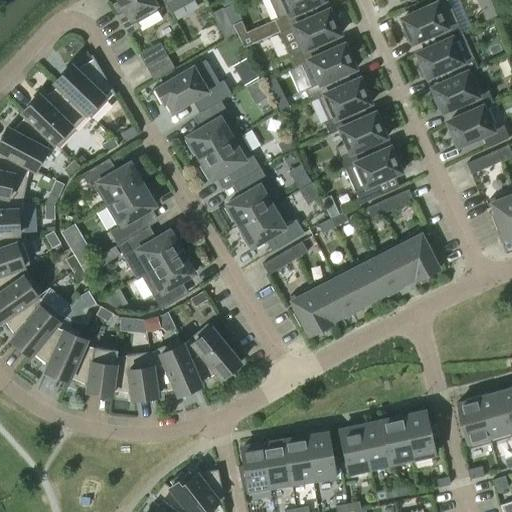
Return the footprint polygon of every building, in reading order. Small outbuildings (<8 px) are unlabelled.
[(116,15),(127,35),(140,28),(137,23),(157,11),(150,0),(116,0),(123,11),(116,15)] [(163,0),(170,13),(193,0),(163,0)] [(289,28),(304,20),(300,9),(321,0),(269,0),(277,18),(273,19),(279,32),(289,28)] [(462,34),(457,22),(446,0),(443,0),(401,19),(405,27),(402,29),(408,44),(435,32),(440,43),(451,38),(462,34)] [(222,10),(231,25),(239,21),(232,5),(222,10)] [(231,25),(222,10),(222,8),(211,14),(224,39),(235,34),(231,25)] [(304,20),(289,28),(279,32),(294,67),(300,64),(320,55),(315,44),(342,32),(335,17),(331,19),(327,10),(304,20)] [(231,25),(235,33),(243,48),(279,32),(273,19),(244,32),(239,21),(231,25)] [(451,38),(440,43),(417,53),(421,62),(417,63),(424,78),(450,66),(455,77),(473,70),(477,68),(468,47),(457,52),(451,38)] [(145,67),(166,55),(159,43),(138,55),(145,67)] [(343,45),(334,49),(320,55),(300,64),(310,87),(304,89),(310,101),(318,97),(335,89),(330,78),(357,66),(350,52),(347,53),(343,45)] [(113,94),(113,95),(115,95),(91,55),(90,55),(92,59),(75,69),(71,65),(54,83),(57,86),(58,86),(88,115),(91,118),(108,100),(107,100),(113,94)] [(166,55),(145,67),(153,80),(174,68),(166,55)] [(218,83),(205,60),(154,89),(163,103),(166,102),(172,112),(197,97),(204,109),(220,100),(230,94),(222,80),(218,83)] [(243,86),(257,78),(251,69),(238,77),(243,86)] [(473,70),(455,77),(432,88),(436,96),(432,98),(439,113),(466,101),(470,112),(486,105),(492,102),(487,91),(483,93),(473,70)] [(335,89),(318,97),(328,120),(323,122),(329,134),(340,129),(350,124),(346,113),(372,101),(366,86),(362,88),(358,79),(335,89)] [(58,86),(57,86),(42,99),(38,95),(21,112),(25,116),(26,116),(53,142),(53,143),(58,148),(75,130),(74,129),(88,115),(58,86)] [(220,100),(204,109),(198,113),(205,125),(186,137),(188,139),(185,141),(192,153),(195,151),(199,158),(235,137),(235,136),(223,116),(227,113),(220,100)] [(280,104),(275,106),(279,115),(288,111),(285,106),(280,104)] [(486,105),(470,112),(447,122),(451,131),(448,132),(454,147),(481,135),(486,148),(508,138),(502,125),(496,128),(486,105)] [(350,124),(340,129),(346,143),(335,148),(344,168),(355,163),(366,158),(361,147),(388,135),(381,121),(377,122),(373,114),(350,124)] [(26,116),(25,116),(11,130),(6,128),(0,139),(0,151),(29,167),(28,167),(34,171),(46,149),(45,149),(53,143),(53,142),(26,116)] [(133,126),(121,133),(125,141),(138,134),(133,126)] [(235,137),(199,158),(203,165),(200,167),(207,179),(210,177),(212,179),(230,168),(238,181),(259,168),(239,133),(235,136),(235,137)] [(105,154),(117,146),(112,138),(100,145),(105,154)] [(278,145),(284,154),(295,147),(289,138),(278,145)] [(511,155),(507,145),(496,150),(501,161),(511,156),(511,155)] [(389,148),(366,158),(355,163),(344,168),(360,204),(382,194),(376,181),(403,170),(396,155),(393,157),(389,148)] [(501,161),(496,150),(466,164),(470,175),(501,161)] [(0,151),(0,195),(21,200),(21,201),(22,201),(27,177),(26,177),(28,167),(29,167),(0,151)] [(73,161),(63,171),(70,178),(80,168),(73,161)] [(104,206),(141,184),(137,178),(140,176),(133,163),(130,165),(129,163),(110,174),(103,162),(81,174),(89,188),(92,186),(104,206)] [(259,168),(238,181),(245,193),(226,204),(227,206),(224,208),(231,221),(235,219),(239,226),(279,202),(259,168)] [(58,198),(64,185),(55,181),(49,194),(58,198)] [(141,184),(104,206),(117,227),(109,232),(116,245),(142,229),(135,217),(154,206),(153,204),(156,202),(148,189),(145,191),(141,184)] [(311,184),(302,189),(305,194),(302,196),(306,200),(316,194),(311,184)] [(377,203),(382,214),(413,200),(408,189),(377,203)] [(511,190),(489,199),(495,215),(492,216),(496,228),(499,227),(504,240),(511,236),(511,190)] [(0,195),(0,234),(17,233),(17,234),(24,233),(22,209),(21,201),(21,200),(0,195)] [(291,222),(279,202),(239,226),(243,232),(239,234),(247,246),(250,245),(251,247),(270,236),(277,248),(303,233),(295,219),(291,222)] [(324,207),(330,219),(339,214),(333,203),(324,207)] [(382,214),(377,203),(366,208),(371,219),(382,214)] [(44,205),(44,220),(54,220),(54,205),(44,205)] [(330,219),(335,227),(347,221),(343,212),(339,214),(330,219)] [(335,227),(330,219),(317,225),(322,234),(335,227)] [(142,229),(116,245),(136,279),(141,276),(181,252),(177,245),(180,243),(173,231),(170,233),(168,230),(150,242),(142,229)] [(414,277),(413,278),(415,281),(438,269),(432,257),(435,255),(429,244),(426,246),(418,230),(396,242),(414,277)] [(45,236),(52,248),(60,244),(53,231),(45,236)] [(0,234),(0,273),(22,266),(29,264),(21,241),(20,241),(17,234),(17,233),(0,234)] [(290,248),(296,258),(307,252),(301,241),(290,248)] [(396,242),(375,253),(393,288),(413,278),(414,277),(396,242)] [(296,258),(290,248),(262,264),(268,275),(296,258)] [(141,276),(160,310),(182,297),(175,284),(193,273),(192,271),(195,269),(188,257),(185,259),(181,252),(141,276)] [(375,253),(353,264),(371,299),(393,288),(375,253)] [(72,271),(80,266),(73,255),(65,260),(72,271)] [(371,299),(353,264),(332,275),(350,310),(371,299)] [(27,273),(22,266),(0,273),(0,321),(3,320),(2,319),(31,300),(42,293),(28,273),(27,273)] [(87,279),(80,266),(72,271),(79,283),(83,281),(85,284),(89,282),(87,279)] [(332,275),(310,286),(329,321),(350,310),(332,275)] [(329,321),(310,286),(288,297),(296,312),(293,314),(299,325),(302,324),(308,336),(331,324),(329,321)] [(95,303),(88,291),(79,296),(87,308),(95,303)] [(207,300),(202,292),(189,299),(194,307),(207,300)] [(39,306),(31,300),(2,319),(3,320),(14,336),(10,341),(30,356),(32,354),(31,353),(53,326),(54,327),(58,321),(39,306)] [(95,315),(108,322),(113,314),(100,307),(95,315)] [(157,316),(143,320),(146,330),(160,326),(157,316)] [(138,320),(137,330),(146,331),(143,320),(138,320)] [(188,339),(182,344),(181,345),(198,382),(216,374),(220,379),(239,363),(207,323),(188,339)] [(62,330),(54,327),(53,326),(31,353),(32,354),(47,366),(45,371),(67,381),(69,378),(68,378),(82,346),(85,340),(63,330),(62,330)] [(157,349),(150,352),(149,352),(155,393),(175,390),(177,395),(200,385),(198,382),(181,345),(182,344),(179,338),(157,348),(157,349)] [(92,347),(82,346),(68,378),(69,378),(87,386),(86,392),(111,395),(111,391),(115,357),(116,357),(117,350),(92,347)] [(125,355),(116,357),(115,357),(111,391),(131,394),(131,400),(156,396),(155,393),(149,352),(150,352),(149,351),(125,355)] [(498,390),(509,431),(508,431),(510,437),(511,436),(511,388),(499,392),(498,390)] [(509,431),(498,390),(496,391),(497,393),(477,398),(488,437),(489,437),(508,431),(509,431)] [(488,437),(477,398),(455,404),(468,449),(491,443),(489,437),(488,437)] [(423,413),(401,418),(411,462),(432,458),(423,413)] [(401,418),(381,422),(391,467),(411,462),(401,418)] [(381,422),(360,427),(370,471),(391,467),(381,422)] [(370,471),(360,427),(339,432),(349,476),(370,471)] [(327,434),(305,438),(312,483),(334,479),(327,434)] [(305,438),(283,441),(291,486),(312,483),(305,438)] [(283,441),(262,445),(270,490),(291,486),(283,441)] [(270,490),(262,445),(240,449),(248,494),(270,490)] [(511,467),(511,457),(503,460),(506,469),(511,467)] [(483,476),(480,467),(466,470),(468,480),(483,476)] [(169,488),(171,490),(187,511),(203,511),(213,505),(223,498),(217,470),(198,473),(191,478),(188,473),(184,476),(181,472),(169,481),(172,485),(169,488)] [(438,487),(449,484),(448,477),(436,480),(438,487)] [(496,494),(507,490),(503,478),(492,481),(496,494)] [(398,496),(409,494),(408,486),(396,488),(398,496)] [(398,496),(396,488),(384,491),(386,499),(398,496)] [(187,511),(171,490),(158,507),(153,503),(151,506),(145,511),(187,511)] [(358,501),(347,504),(348,511),(360,509),(358,501)] [(511,511),(511,501),(499,505),(501,511),(511,511)]
